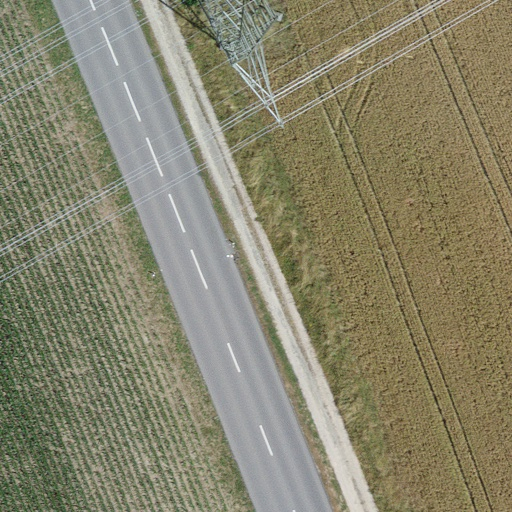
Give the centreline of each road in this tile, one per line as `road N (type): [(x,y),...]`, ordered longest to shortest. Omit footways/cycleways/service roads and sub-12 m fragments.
road 1 (track): [(367,511),(161,0)]
road 2 (secondary): [(84,0),(289,511)]
